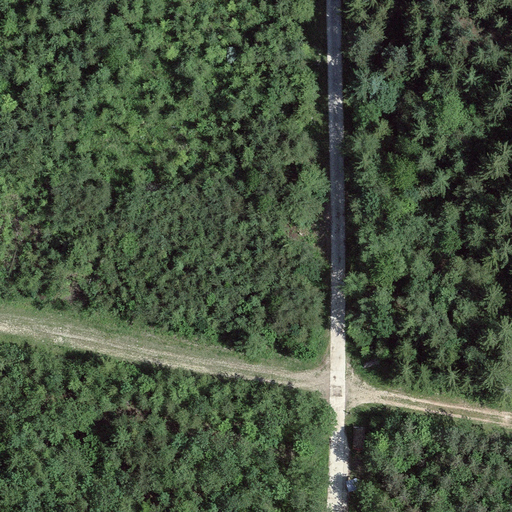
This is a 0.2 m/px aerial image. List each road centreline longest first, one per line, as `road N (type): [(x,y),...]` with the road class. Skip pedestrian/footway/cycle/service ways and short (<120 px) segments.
road 1 (track): [(511,421),(0,327)]
road 2 (track): [(337,511),(334,0)]
